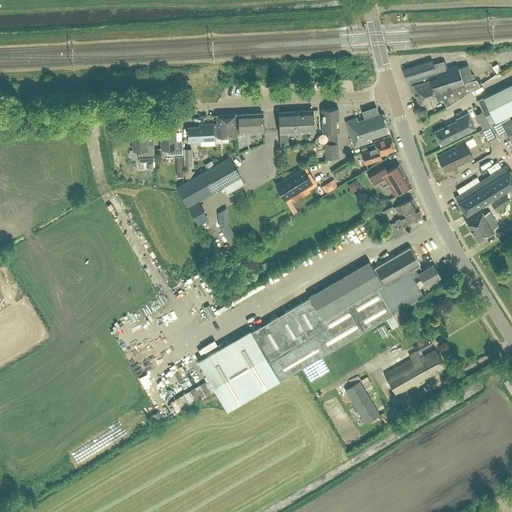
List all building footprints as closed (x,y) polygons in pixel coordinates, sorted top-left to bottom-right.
[(432,60),(402,69),(406,81),(409,80),(412,92),(414,91),(419,106),(441,99),(446,106),(479,85),(472,73),(470,74),(467,64),(458,67),(457,64),(445,68),(442,61),(433,64),(432,60)] [(511,82),(482,97),(486,105),(495,122),(511,113),(511,82)] [(370,137),(388,131),(382,109),(379,110),(376,102),(362,107),(365,116),(358,118),(356,115),(345,119),(354,146),(371,141),(370,137)] [(339,130),(338,108),(321,109),(322,131),(327,131),(328,143),(324,143),(325,158),(339,157),(337,130),(339,130)] [(312,109),(278,111),(279,133),(313,131),(313,120),(312,110),(312,109)] [(475,114),(482,128),(489,125),(482,111),(475,114)] [(263,131),(262,112),(238,113),(238,114),(239,132),(263,131)] [(235,113),(216,114),(216,125),(209,126),(209,124),(198,124),(199,126),(187,127),(188,139),(214,138),(213,136),(217,136),(236,135),(235,113)] [(467,113),(457,118),(455,119),(456,120),(434,131),(441,145),(475,128),(467,113)] [(511,117),(502,124),(511,141),(511,117)] [(166,154),(182,153),(182,143),(175,143),(174,128),(160,128),(161,148),(166,148),(166,154)] [(139,161),(154,161),(154,155),(153,144),(147,145),(146,129),(132,130),(133,150),(138,149),(138,155),(139,161)] [(375,143),(369,145),(370,149),(361,152),(365,163),(380,158),(379,155),(386,152),(386,151),(394,148),(389,136),(374,141),(375,143)] [(457,165),(472,158),(463,140),(455,144),(456,146),(437,155),(444,171),(457,164),(457,165)] [(184,148),(184,165),(192,165),(191,148),(184,148)] [(244,184),(239,176),(229,157),(176,186),(187,206),(222,186),(226,193),(244,184)] [(374,185),(385,179),(393,194),(409,185),(410,185),(396,161),(389,165),(391,168),(386,170),(382,163),(367,172),(374,185)] [(509,170),(506,165),(455,196),(458,201),(457,201),(465,215),(511,185),(511,173),(510,169),(509,170)] [(302,167),(275,185),(284,200),(312,182),(302,167)] [(310,184),(315,191),(323,185),(319,178),(310,184)] [(505,205),(510,202),(504,192),(499,196),(500,197),(490,203),(496,212),(506,206),(505,205)] [(290,197),(287,200),(296,210),(299,208),(290,197)] [(412,221),(420,217),(420,215),(420,213),(419,211),(417,210),(415,207),(416,207),(412,198),(394,206),(400,217),(395,219),(395,221),(387,225),(393,238),(403,233),(401,228),(412,222),(412,221)] [(198,225),(208,219),(198,201),(187,207),(198,225)] [(383,213),(393,208),(390,201),(380,206),(383,213)] [(492,229),(498,225),(489,211),(483,214),(482,212),(465,222),(477,242),(494,231),(492,229)] [(309,297),(251,331),(250,330),(197,359),(208,379),(183,394),(190,404),(215,390),(225,409),(323,354),(423,295),(415,281),(421,277),(424,283),(439,275),(432,264),(419,271),(416,266),(419,264),(419,262),(410,247),(409,247),(408,246),(372,268),(368,261),(311,294),(309,296),(309,297)] [(129,337),(136,333),(126,317),(119,321),(129,337)] [(377,328),(382,337),(389,333),(384,324),(377,328)] [(423,378),(444,366),(435,349),(423,355),(420,350),(432,344),(429,339),(422,343),(421,341),(413,346),(416,351),(382,370),(397,396),(425,380),(423,378)] [(365,424),(387,410),(367,376),(344,390),(365,424)]
